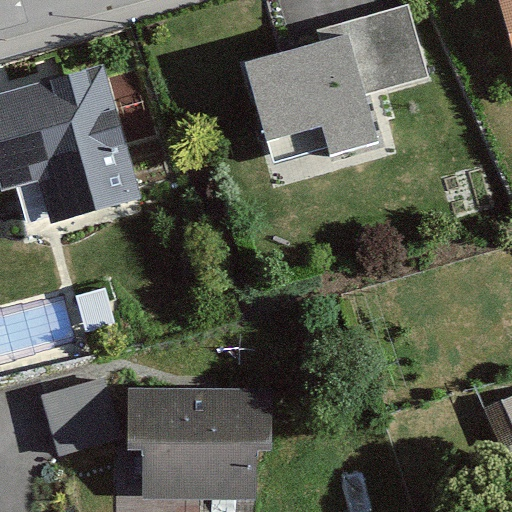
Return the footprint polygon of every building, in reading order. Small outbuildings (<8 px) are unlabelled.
[(511,0),(481,0),(511,105),(511,104),(511,0)] [(400,8),(222,68),(259,178),(369,142),(354,98),(422,75),(400,8)] [(82,70),(0,90),(0,190),(28,184),(36,217),(115,197),(82,70)] [(99,379),(36,392),(49,456),(112,444),(99,379)] [(506,436),(511,433),(511,386),(489,397),(506,436)] [(257,394),(129,390),(127,450),(142,450),(140,500),(253,504),(257,394)]
